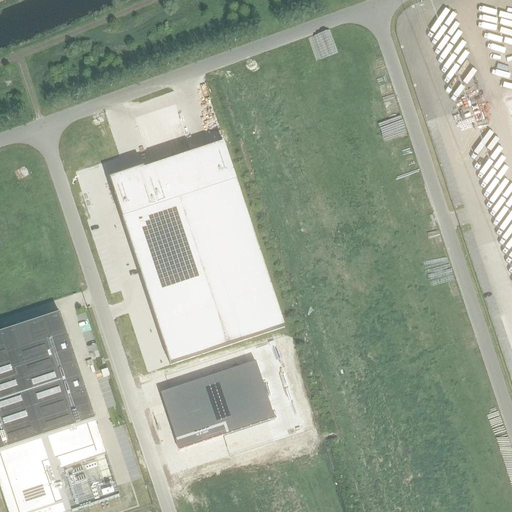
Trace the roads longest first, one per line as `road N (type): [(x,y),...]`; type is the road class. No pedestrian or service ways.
road 1 (unclassified): [(373,5),(511,422)]
road 2 (unclassified): [(44,127),(169,511)]
road 3 (unclassified): [(373,5),(44,127)]
